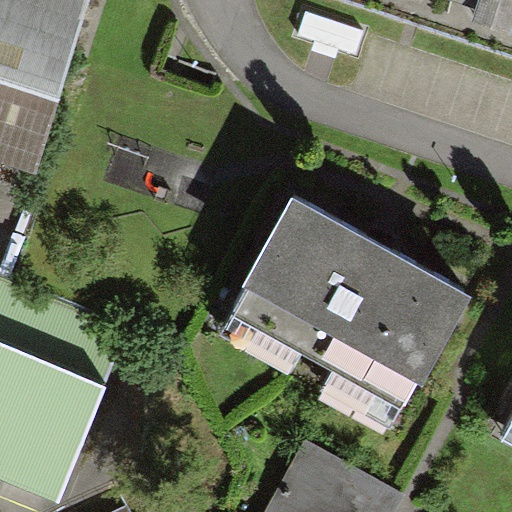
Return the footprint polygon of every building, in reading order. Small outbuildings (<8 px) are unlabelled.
[(0,0),(0,191),(22,198),(86,0),(0,0)] [(511,0),(382,0),(511,44),(511,0)] [(365,25),(306,5),(296,35),(355,54),(365,25)] [(474,291),(295,192),(228,313),(406,412),(474,291)] [(0,262),(0,456),(61,481),(128,313),(0,262)] [(305,439),(264,511),(398,511),(408,495),(305,439)] [(134,511),(128,497),(94,511),(134,511)]
